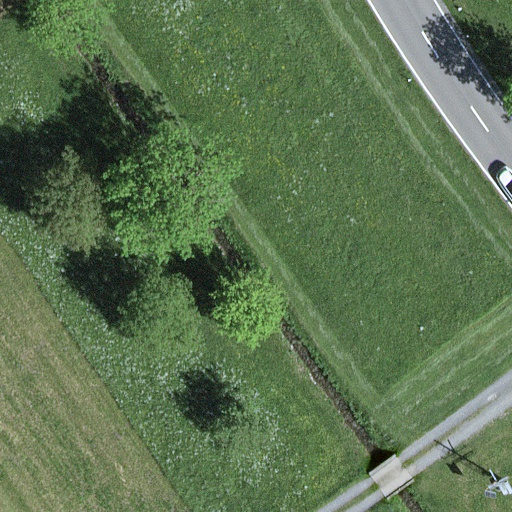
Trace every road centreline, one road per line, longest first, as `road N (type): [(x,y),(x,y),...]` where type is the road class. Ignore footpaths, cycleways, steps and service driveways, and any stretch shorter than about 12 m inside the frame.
road 1 (track): [(345,511),(511,388)]
road 2 (secondary): [(511,158),(403,0)]
